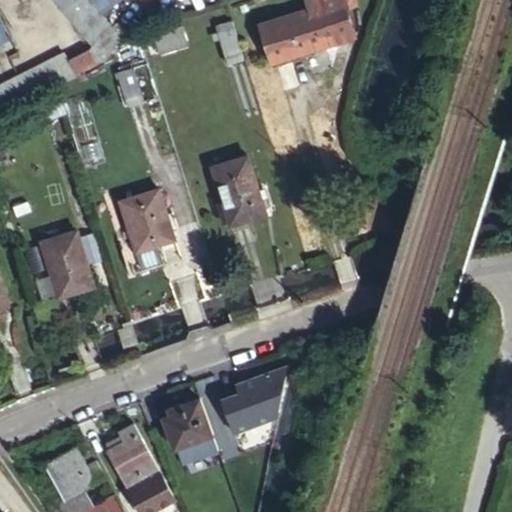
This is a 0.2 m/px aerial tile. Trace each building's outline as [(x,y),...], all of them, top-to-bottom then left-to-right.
[(85,81),(104,67),(111,33),(83,0),(52,0),(94,50),(73,68),(85,81)] [(270,64),(325,48),(355,40),(343,0),(305,0),(309,11),(259,25),(270,64)] [(243,63),(232,24),(217,29),(228,67),(243,63)] [(183,47),(177,29),(149,38),(154,57),(183,47)] [(64,62),(0,97),(0,129),(22,114),(37,105),(65,91),(78,85),(64,62)] [(144,106),(134,74),(119,79),(128,110),(144,106)] [(262,217),(246,158),(210,168),(227,227),(262,217)] [(161,195),(124,205),(138,255),(175,244),(161,195)] [(78,231),(43,240),(59,295),(94,286),(78,231)] [(191,445),(211,439),(199,403),(169,413),(172,419),(164,422),(174,451),(191,445)] [(128,493),(161,475),(135,427),(119,436),(124,445),(107,454),(128,493)] [(211,439),(191,445),(194,457),(215,450),(211,439)] [(104,481),(95,463),(87,468),(77,451),(45,468),(61,497),(64,502),(82,492),(104,481)] [(251,460),(234,456),(226,485),(243,489),(251,460)] [(84,511),(91,508),(82,492),(64,502),(61,497),(46,506),(50,511),(84,511)] [(107,511),(103,502),(91,508),(84,511),(107,511)]
